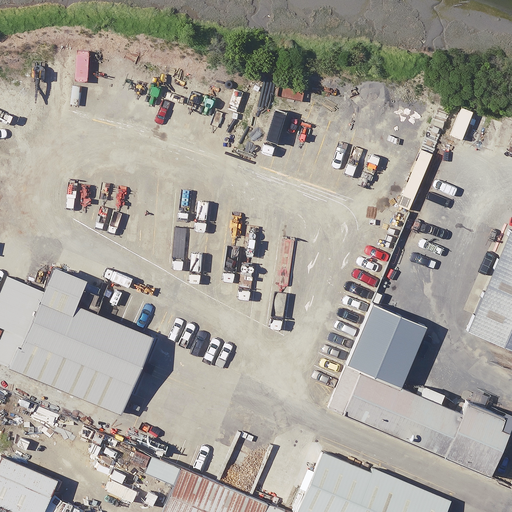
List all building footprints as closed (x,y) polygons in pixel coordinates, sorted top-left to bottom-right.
[(445,341),(511,369),(511,257),(485,246),(445,341)] [(132,343),(5,291),(0,302),(0,383),(98,425),(132,343)] [(401,338),(346,315),(323,371),(378,394),(401,338)] [(486,439),(323,371),(303,419),(466,487),(486,439)] [(417,511),(302,464),(282,511),(417,511)] [(240,511),(157,477),(142,511),(240,511)] [(27,511),(35,494),(0,478),(0,511),(27,511)]
